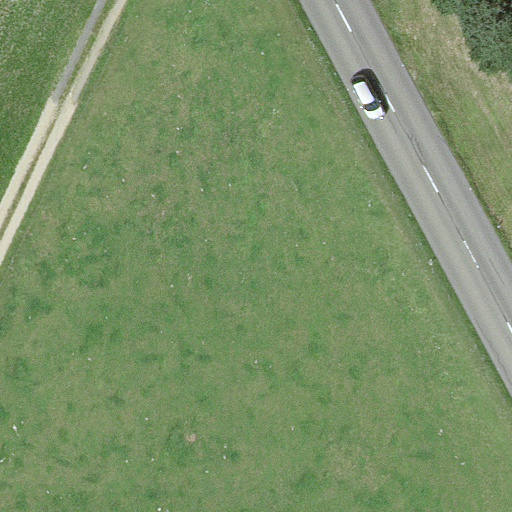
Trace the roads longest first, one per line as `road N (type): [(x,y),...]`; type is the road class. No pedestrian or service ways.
road 1 (tertiary): [(336,0),(511,330)]
road 2 (track): [(121,0),(0,229)]
